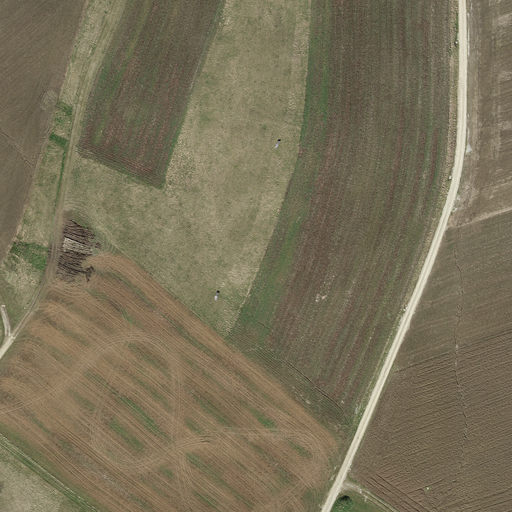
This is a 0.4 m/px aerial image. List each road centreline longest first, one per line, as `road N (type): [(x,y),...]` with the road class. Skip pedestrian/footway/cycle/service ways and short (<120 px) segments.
road 1 (track): [(326,511),(452,192),(463,0)]
road 2 (track): [(0,435),(94,511)]
